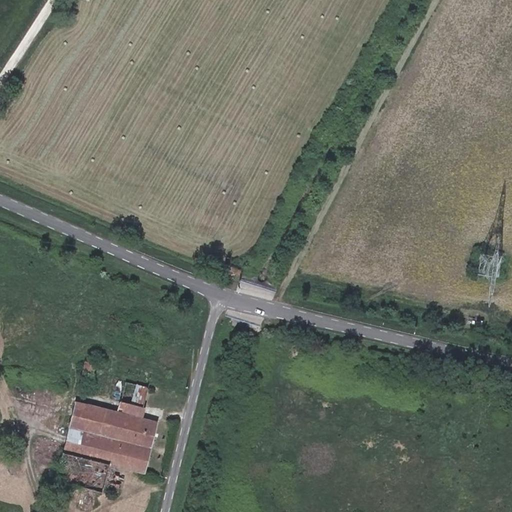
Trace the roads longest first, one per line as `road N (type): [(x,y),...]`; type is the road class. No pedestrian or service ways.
road 1 (residential): [(511,364),(218,295)]
road 2 (residential): [(218,295),(0,202)]
road 3 (residential): [(218,295),(167,511)]
